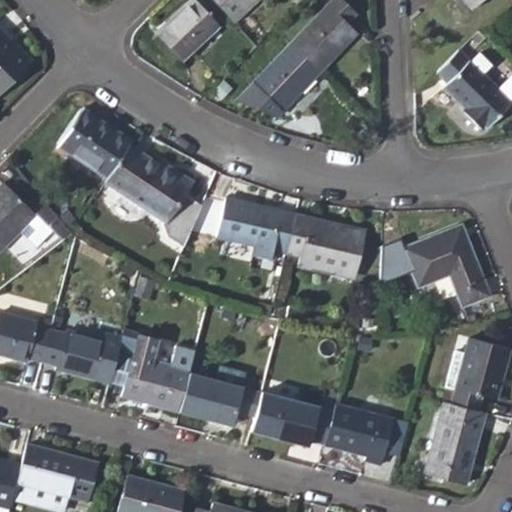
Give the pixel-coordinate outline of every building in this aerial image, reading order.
[(188,0),(153,33),(180,61),(217,24),(194,0),(188,0)] [(211,0),(232,22),(255,0),(211,0)] [(333,0),(290,45),(318,72),(355,33),(345,23),(355,13),(342,0),(333,0)] [(461,0),(471,10),(481,0),(461,0)] [(0,92),(31,61),(13,45),(10,49),(2,41),(6,37),(0,31),(0,92)] [(267,100),(278,112),(318,72),(290,45),(242,94),(258,110),(267,100)] [(482,127),(485,130),(510,103),(457,50),(435,73),(446,82),(441,87),(463,108),(460,110),(479,129),(482,127)] [(56,145),(106,178),(127,146),(129,143),(79,110),(56,145)] [(103,182),(163,222),(161,225),(164,236),(180,246),(198,204),(182,193),(190,183),(174,172),(171,175),(127,146),(106,178),(103,182)] [(0,249),(18,231),(34,246),(49,232),(58,242),(70,232),(46,205),(34,215),(4,185),(0,189),(0,249)] [(251,256),(266,259),(269,251),(284,254),(293,215),(223,198),(214,237),(253,247),(251,256)] [(295,266),(326,273),(328,266),(354,272),(364,232),(293,215),(284,254),(297,257),(295,266)] [(447,274),(460,306),(486,296),(467,245),(459,248),(452,230),(402,250),(416,286),(447,274)] [(148,300),(153,282),(139,277),(134,297),(148,300)] [(399,316),(398,295),(387,296),(388,317),(399,316)] [(27,358),(40,362),(48,330),(36,327),(36,323),(0,313),(0,354),(26,362),(27,358)] [(136,334),(121,329),(118,344),(110,370),(126,374),(136,334)] [(54,368),(107,383),(110,370),(118,344),(64,330),(63,334),(48,330),(40,362),(54,365),(54,368)] [(119,396),(178,412),(188,374),(189,372),(151,361),(156,339),(136,334),(126,374),(119,396)] [(449,404),(475,411),(479,396),(493,400),(507,349),(466,338),(461,355),(452,390),(449,404)] [(452,390),(461,355),(453,353),(444,388),(452,390)] [(213,381),(240,389),(243,379),(239,371),(224,366),(215,373),(213,381)] [(234,413),(252,418),(258,394),(240,389),(188,374),(178,412),(231,426),(234,413)] [(248,431),(307,446),(308,442),(322,445),(331,411),(259,392),(258,394),(252,418),(248,431)] [(422,474),(463,485),(482,413),(475,411),(449,404),(441,402),(422,474)] [(363,461),(379,466),(391,420),(333,404),(331,411),(322,445),(364,456),(363,461)] [(11,498),(23,502),(28,486),(67,496),(87,502),(97,463),(25,444),(19,466),(11,498)] [(11,498),(19,466),(0,461),(0,511),(7,511),(9,507),(11,498)] [(126,476),(115,511),(176,511),(182,491),(161,490),(144,486),(146,482),(126,476)] [(62,511),(67,496),(28,486),(23,502),(62,511)]
